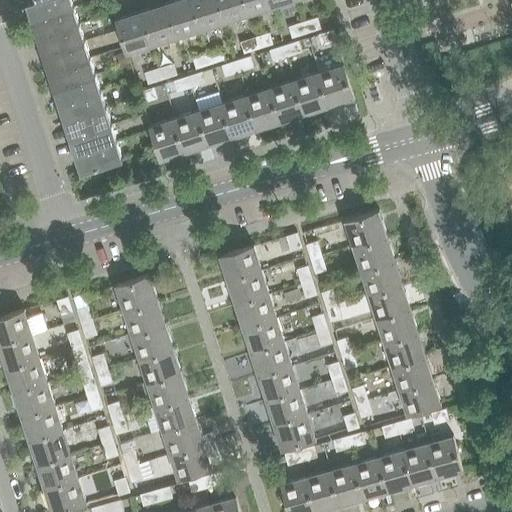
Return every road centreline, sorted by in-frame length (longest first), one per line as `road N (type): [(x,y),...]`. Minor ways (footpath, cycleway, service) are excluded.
road 1 (tertiary): [(62,237),(320,166)]
road 2 (residential): [(62,237),(0,37)]
road 3 (tertiary): [(511,327),(483,299),(455,241),(426,145)]
road 4 (residential): [(421,127),(382,0)]
